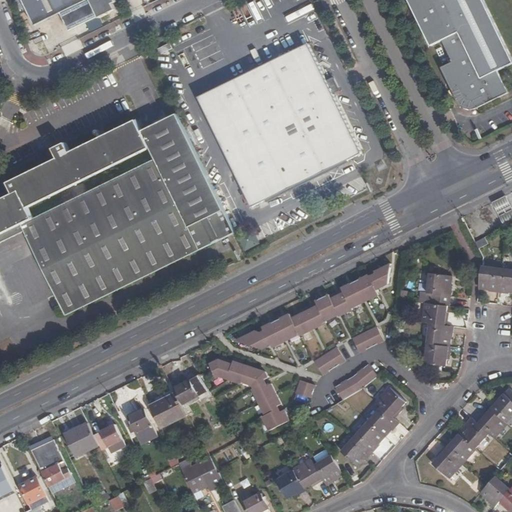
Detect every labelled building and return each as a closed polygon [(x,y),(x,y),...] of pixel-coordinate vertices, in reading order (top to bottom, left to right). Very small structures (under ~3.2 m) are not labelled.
[(18,0),(31,25),(80,0),(18,0)] [(443,41),(423,0),(409,0),(432,46),(443,41)] [(453,62),(476,110),(509,93),(498,71),(511,64),(511,58),(483,0),(423,0),(443,41),(444,40),(454,61),(453,62)] [(213,36),(186,49),(192,63),(219,51),(213,36)] [(298,47),(187,101),(240,209),(351,157),(298,47)] [(474,110),(476,110),(453,62),(442,67),(460,104),(461,105),(463,106),(465,107),(464,109),(469,111),(469,109),(471,110),(472,110),(474,110)] [(54,319),(224,235),(161,105),(124,124),(118,113),(53,145),(48,134),(35,140),(40,151),(0,170),(0,231),(8,227),(11,234),(54,319)] [(506,207),(502,198),(488,205),(493,214),(495,213),(504,208),(506,207)] [(498,219),(507,214),(504,208),(495,213),(498,219)] [(507,226),(511,223),(511,218),(509,213),(507,214),(498,219),(496,220),(501,229),(507,226)] [(8,227),(0,231),(0,239),(11,234),(8,227)] [(483,265),(481,285),(492,287),(491,289),(499,290),(502,268),(483,265)] [(389,266),(386,266),(376,271),(377,273),(371,276),(370,274),(343,287),(345,292),(344,293),(334,298),(331,299),(329,294),(315,301),(317,305),(314,307),(293,318),(290,319),(288,314),(262,327),(263,330),(260,332),(255,330),(243,337),(242,340),(242,342),(262,349),(272,344),(273,347),(285,341),(283,338),(289,335),(291,338),(301,333),(302,335),(312,330),(311,327),(316,324),(318,328),(328,323),(327,321),(338,316),(337,314),(339,312),(341,317),(355,310),(354,307),(364,302),(363,299),(370,296),(371,299),(381,294),(379,289),(391,283),(392,267),(389,266)] [(511,269),(502,268),(499,290),(511,292),(511,289),(511,269)] [(448,305),(450,305),(452,286),(450,286),(451,276),(431,274),(429,293),(434,294),(433,304),(448,305)] [(334,298),(344,293),(342,290),(332,295),(334,298)] [(433,304),(427,303),(425,323),(431,324),(448,326),(449,315),(446,315),(448,305),(433,304)] [(291,314),(293,318),(314,307),(312,304),(291,314)] [(361,350),(384,338),(377,324),(353,336),(361,350)] [(431,324),(429,343),(449,346),(451,336),(454,336),(455,326),(448,326),(431,324)] [(449,346),(429,343),(426,363),(447,366),(448,356),(451,356),(452,346),(449,346)] [(326,370),(345,359),(337,345),(318,356),(326,370)] [(208,364),(215,377),(220,374),(242,381),(243,380),(251,383),(253,388),(252,389),(265,416),(262,417),(269,432),(290,422),(284,410),(282,411),(279,412),(276,407),(280,405),(281,404),(271,383),(269,384),(266,386),(263,380),(266,378),(268,377),(265,372),(243,364),(233,361),(232,364),(221,360),(218,359),(208,364)] [(363,389),(377,375),(366,364),(353,377),(334,388),(342,401),(344,400),(363,389)] [(212,398),(213,397),(206,385),(201,375),(198,376),(212,398)] [(187,412),(212,398),(198,376),(175,389),(177,394),(187,412)] [(296,394),(311,399),(315,386),(301,381),(296,394)] [(392,388),(378,403),(383,407),(396,418),(402,412),(400,410),(407,402),(392,388)] [(498,400),(491,407),(493,409),(508,422),(511,417),(511,393),(508,397),(506,395),(499,402),(498,400)] [(162,430),(189,417),(187,412),(177,394),(151,407),(162,430)] [(383,407),(369,423),(384,436),(391,428),(393,430),(400,423),(396,418),(383,407)] [(142,445),(159,437),(145,409),(128,417),(142,445)] [(508,422),(493,409),(486,417),(484,415),(477,422),(489,433),(494,437),(508,422)] [(477,422),(472,418),(466,425),(467,426),(461,433),(476,447),(489,433),(477,422)] [(384,436),(369,423),(356,437),(373,452),(379,445),(377,444),(384,436)] [(95,435),(90,424),(67,435),(78,457),(100,446),(95,435)] [(100,446),(102,449),(109,446),(123,438),(116,424),(95,435),(100,446)] [(42,444),(35,430),(29,432),(36,447),(42,444)] [(476,447),(461,433),(453,442),(451,440),(445,447),(463,463),(476,447)] [(373,452),(356,437),(343,451),(358,465),(365,458),(366,459),(373,452)] [(123,438),(109,446),(111,451),(126,444),(123,438)] [(36,447),(31,449),(51,490),(73,479),(54,439),(42,444),(36,447)] [(463,463),(445,447),(439,455),(441,456),(434,464),(450,477),(463,463)] [(192,464),(182,469),(181,469),(193,494),(208,487),(212,492),(226,484),(210,455),(192,464)] [(344,473),(333,455),(317,464),(325,479),(328,484),(337,480),(335,478),(344,473)] [(179,463),(182,469),(192,464),(190,458),(179,463)] [(317,464),(314,459),(296,470),(306,487),(315,482),(317,484),(325,479),(317,464)] [(0,466),(0,499),(6,497),(17,491),(4,465),(0,466)] [(27,466),(14,474),(20,484),(33,476),(27,466)] [(306,487),(296,470),(278,479),(289,497),(298,492),(299,495),(308,490),(306,487)] [(488,500),(495,507),(499,503),(511,490),(496,476),(489,485),(483,491),(489,498),(488,500)] [(38,477),(20,485),(30,504),(46,495),(38,477)] [(157,491),(151,478),(144,482),(151,494),(157,491)] [(509,506),(511,509),(511,488),(511,490),(499,503),(506,509),(509,506)] [(256,511),(269,506),(261,492),(244,501),(249,511),(256,511)] [(94,506),(104,502),(101,496),(92,501),(94,506)] [(124,507),(119,497),(111,501),(113,507),(115,506),(118,510),(124,507)] [(241,511),(235,501),(226,506),(229,511),(241,511)] [(0,511),(21,511),(18,505),(11,509),(8,502),(0,505),(0,511)]
